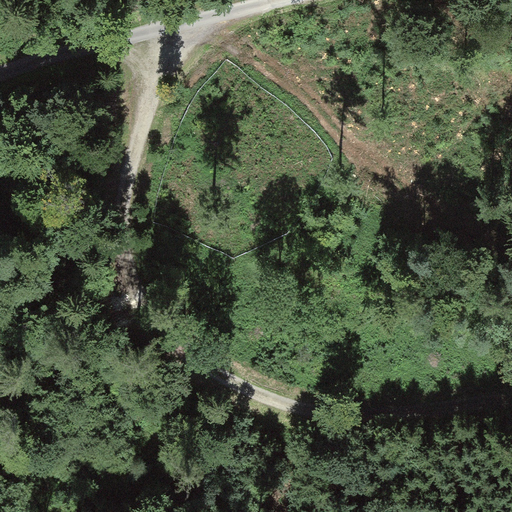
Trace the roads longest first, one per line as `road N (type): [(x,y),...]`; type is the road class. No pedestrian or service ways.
road 1 (track): [(126,0),(135,19),(141,148),(134,235),(142,303),(181,348),(256,390),(329,412),(405,413),(511,393)]
road 2 (track): [(0,74),(177,0)]
